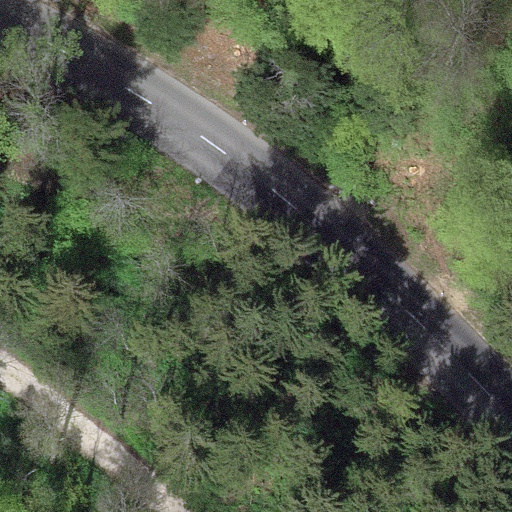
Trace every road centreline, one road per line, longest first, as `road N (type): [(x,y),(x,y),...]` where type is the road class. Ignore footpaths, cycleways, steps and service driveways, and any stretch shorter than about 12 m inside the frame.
road 1 (tertiary): [(0,18),(107,77),(289,201),(511,417)]
road 2 (track): [(174,511),(0,363)]
